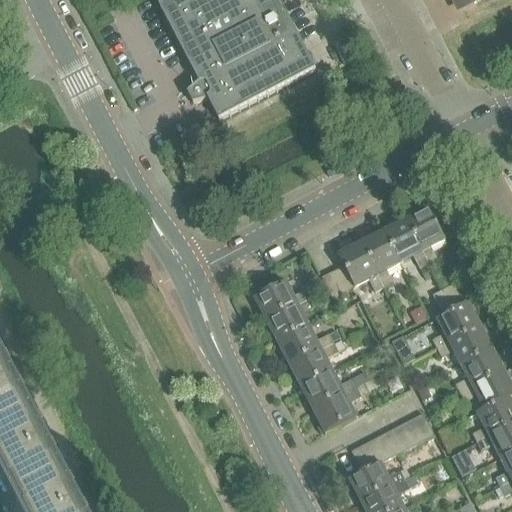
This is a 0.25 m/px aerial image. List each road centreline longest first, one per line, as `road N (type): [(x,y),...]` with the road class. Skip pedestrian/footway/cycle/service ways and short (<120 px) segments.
road 1 (tertiary): [(188,276),(470,131)]
road 2 (tertiary): [(188,276),(57,33)]
road 3 (tertiary): [(301,511),(188,276)]
road 4 (residential): [(470,131),(399,0)]
